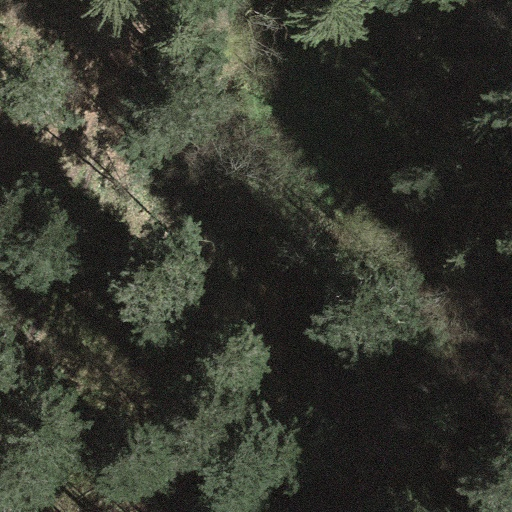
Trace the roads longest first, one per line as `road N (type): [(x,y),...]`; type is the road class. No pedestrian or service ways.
road 1 (track): [(511,238),(355,511)]
road 2 (track): [(436,373),(433,511)]
